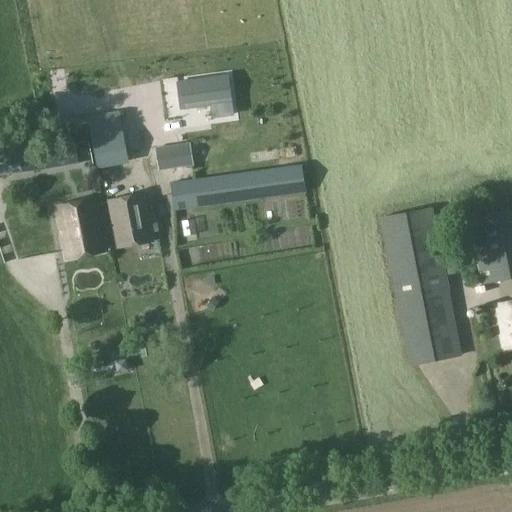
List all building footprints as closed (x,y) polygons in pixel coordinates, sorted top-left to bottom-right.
[(181,101),(211,96),(213,108),(233,105),(231,93),(226,67),(177,75),(181,101)] [(119,111),(103,114),(113,166),(130,163),(119,111)] [(160,137),(173,136),(171,116),(158,118),(160,137)] [(39,142),(2,147),(6,176),(58,169),(55,146),(41,148),(39,148),(39,142)] [(156,149),(160,170),(192,165),(189,144),(156,149)] [(174,212),(208,207),(247,202),(247,201),(306,193),(302,164),(169,182),(174,212)] [(153,242),(144,194),(108,201),(117,249),(153,242)] [(56,207),(66,259),(106,251),(96,199),(56,207)] [(379,218),(409,367),(462,357),(433,207),(379,218)] [(477,210),(479,278),(510,277),(507,209),(477,210)] [(17,254),(21,268),(40,264),(36,249),(17,254)] [(218,302),(213,298),(206,306),(212,311),(218,302)] [(511,347),(511,302),(500,306),(509,348),(511,347)] [(125,361),(116,362),(117,372),(127,370),(125,361)]
